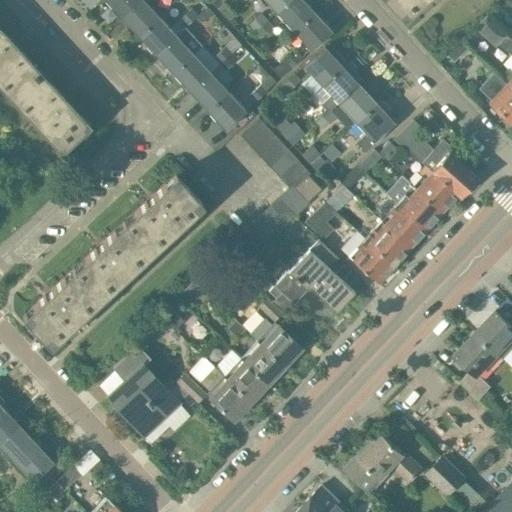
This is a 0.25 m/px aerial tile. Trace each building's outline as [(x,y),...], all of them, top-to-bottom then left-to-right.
[(105,0),(121,16),(138,0),(105,0)] [(138,35),(160,16),(145,0),(138,0),(121,16),(138,35)] [(265,0),(276,12),(288,0),(265,0)] [(305,0),(288,0),(276,12),(293,30),(315,11),(305,0)] [(421,0),(384,0),(401,19),(421,0)] [(234,14),(223,2),(217,8),(228,20),(234,14)] [(185,26),(197,15),(191,8),(178,19),(185,26)] [(315,11),(293,30),(310,49),(332,29),(315,11)] [(253,31),(266,20),(260,13),(247,24),(253,31)] [(138,35),(155,54),(177,34),(160,16),(138,35)] [(266,20),(253,31),(259,37),(271,26),(266,20)] [(511,39),(493,22),(485,30),(511,55),(511,72),(507,67),(498,76),(505,83),(511,89),(511,39)] [(0,84),(13,99),(42,71),(0,25),(0,84)] [(177,34),(156,54),(173,73),(194,53),(202,46),(190,32),(185,27),(177,34)] [(459,39),(444,53),(452,61),(467,47),(459,39)] [(346,61),(335,49),(331,53),(324,45),(303,64),(321,84),(346,61)] [(173,73),(168,77),(179,88),(184,84),(190,91),(212,72),(220,65),(219,64),(213,57),(202,46),(194,53),(173,73)] [(219,64),(231,53),(225,46),(213,57),(219,64)] [(280,77),(302,56),(296,49),(273,70),(280,77)] [(231,53),(219,64),(220,65),(224,69),(236,58),(231,53)] [(329,111),(338,103),(359,83),(352,75),(356,72),(346,61),(321,84),(330,94),(321,102),(329,111)] [(92,125),(42,71),(13,99),(62,152),(92,125)] [(190,91),(207,110),(229,90),(212,72),(190,91)] [(300,79),(294,73),(281,85),(287,91),(300,79)] [(275,82),(268,75),(247,94),(254,102),(275,82)] [(338,103),(355,121),(377,101),(359,83),(338,103)] [(511,122),(511,89),(505,83),(488,101),(511,123),(511,122)] [(246,109),(229,90),(207,110),(225,129),(246,109)] [(377,102),(377,101),(355,121),(362,129),(354,136),(364,148),(394,120),(387,113),(391,109),(382,100),(377,102)] [(329,110),(316,121),(321,127),(334,116),(329,110)] [(240,134),(251,145),(269,128),(259,117),(240,134)] [(419,158),(425,163),(458,192),(460,195),(477,177),(461,162),(465,158),(442,137),(433,147),(417,133),(422,128),(413,118),(394,136),(419,158)] [(281,132),(292,144),(302,134),(291,122),(281,132)] [(269,128),(251,145),(261,156),(279,139),(269,128)] [(261,156),(271,167),(289,150),(279,139),(261,156)] [(389,141),(379,153),(388,161),(398,149),(389,141)] [(311,144),(301,153),(308,161),(318,152),(311,144)] [(381,156),(374,148),(357,164),(364,171),(381,156)] [(289,150),(271,167),(281,178),(300,160),(289,150)] [(325,158),(315,168),(328,182),(339,172),(325,158)] [(281,178),(289,186),(294,186),(310,171),(300,160),(281,178)] [(425,163),(409,181),(443,211),(451,202),(450,201),(458,192),(431,169),(425,163)] [(357,165),(340,181),(346,188),(363,172),(357,165)] [(125,221),(152,250),(203,203),(176,173),(125,221)] [(308,173),(294,186),(307,199),(320,187),(308,173)] [(401,174),(385,191),(397,201),(426,227),(434,218),(436,220),(443,211),(409,181),(401,174)] [(342,184),(327,198),(338,209),(353,195),(342,184)] [(289,186),(282,193),(299,211),(309,202),(307,199),(294,186),(289,186)] [(282,193),(272,202),(289,221),(299,211),(282,193)] [(324,201),(305,220),(323,238),(334,228),(326,221),(336,212),(324,201)] [(392,212),(384,222),(412,246),(421,236),(419,235),(426,227),(397,201),(389,210),(392,212)] [(272,202),(262,212),(279,230),(289,221),(272,202)] [(252,221),(269,240),(279,230),(262,212),(252,221)] [(125,221),(73,268),(100,298),(152,250),(125,221)] [(252,221),(242,231),(259,249),(269,240),(252,221)] [(373,228),(365,237),(394,263),(402,254),(404,255),(412,246),(384,222),(376,230),(373,228)] [(228,260),(244,242),(238,236),(221,254),(228,260)] [(360,249),(352,258),(378,281),(380,279),(381,280),(389,272),(387,271),(394,263),(365,237),(357,246),(360,249)] [(283,313),(293,303),(309,286),(335,310),(353,291),(327,266),(337,256),(318,238),(268,290),(275,296),(271,301),(281,311),(283,313)] [(254,270),(249,266),(244,271),(249,276),(254,270)] [(100,298),(73,268),(22,316),(49,345),(100,298)] [(194,298),(203,289),(193,279),(184,288),(194,298)] [(281,311),(271,301),(266,296),(258,305),(274,319),(281,311)] [(171,309),(163,318),(174,328),(183,319),(171,309)] [(511,324),(497,309),(475,331),(498,353),(502,357),(511,346),(511,324)] [(248,331),(259,341),(284,365),(302,347),(276,322),(274,325),(263,315),(248,331)] [(233,316),(225,325),(234,334),(242,325),(233,316)] [(498,353),(475,331),(455,353),(471,369),(460,380),(496,416),(503,410),(491,398),(494,395),(487,389),(490,387),(477,375),(498,353)] [(259,341),(242,359),(268,383),(284,365),(259,341)] [(125,377),(107,394),(144,435),(162,418),(170,427),(186,412),(178,404),(180,402),(144,362),(150,356),(139,345),(115,367),(125,377)] [(215,366),(225,376),(251,401),(268,383),(242,359),(231,349),(215,366)] [(233,419),(251,401),(225,376),(215,366),(200,382),(210,392),(207,395),(233,419)] [(184,372),(176,381),(197,401),(205,392),(184,372)] [(0,404),(0,439),(18,423),(0,405),(0,404)] [(18,423),(0,439),(0,445),(15,462),(36,443),(18,423)] [(362,457),(359,454),(345,469),(367,490),(380,477),(392,464),(409,481),(421,469),(384,434),(362,457)] [(36,443),(15,462),(32,480),(53,461),(36,443)] [(448,493),(463,478),(442,458),(428,474),(448,493)] [(90,467),(99,475),(107,467),(98,459),(90,467)] [(64,489),(81,473),(73,465),(56,480),(64,489)] [(511,511),(511,478),(477,511),(511,511)] [(64,489),(56,480),(48,488),(56,496),(64,489)] [(352,511),(322,482),(293,511),(352,511)] [(22,483),(8,496),(14,502),(28,490),(22,483)] [(123,511),(106,496),(90,511),(123,511)]
